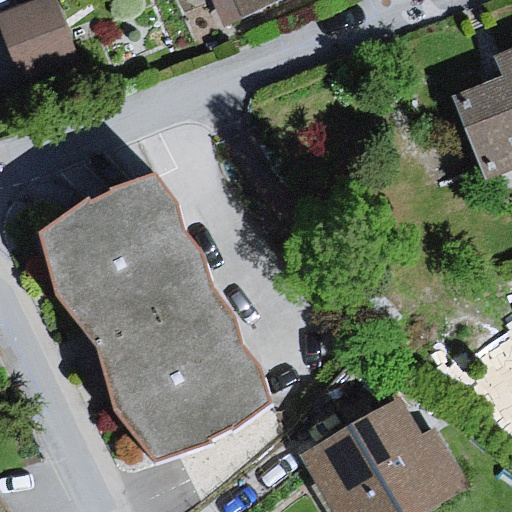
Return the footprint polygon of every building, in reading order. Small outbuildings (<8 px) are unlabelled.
[(206,0),(222,36),(298,8),(314,0),(206,0)] [(50,1),(0,18),(0,43),(17,90),(75,70),(50,1)] [(511,55),(502,59),(510,80),(466,97),(492,164),(511,155),(511,55)] [(129,180),(33,227),(54,270),(58,303),(95,342),(109,378),(112,412),(145,443),(159,466),(273,400),(241,344),(243,329),(217,292),(210,255),(182,230),(185,216),(162,180),(129,180)] [(400,403),(303,454),(333,511),(412,511),(467,483),(439,431),(420,441),(400,403)]
